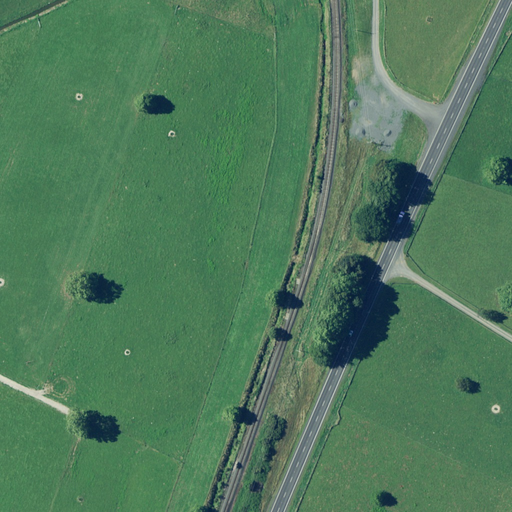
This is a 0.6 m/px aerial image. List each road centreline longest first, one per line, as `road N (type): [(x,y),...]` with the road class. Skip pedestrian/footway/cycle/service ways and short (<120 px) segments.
road 1 (primary): [(277,511),(449,120),(511,3)]
road 2 (track): [(373,0),(376,60),(387,81),(449,120)]
road 3 (track): [(511,337),(387,257)]
